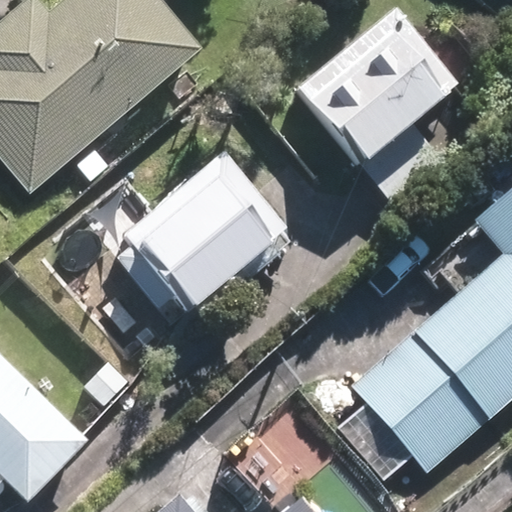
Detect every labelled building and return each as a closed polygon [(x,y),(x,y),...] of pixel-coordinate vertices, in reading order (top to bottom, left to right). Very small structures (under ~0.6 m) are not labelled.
[(0,152),(23,180),(180,47),(140,0),(53,0),(34,17),(20,0),(0,17),(0,152)] [(377,16),(295,85),(353,152),(435,82),(377,16)] [(399,132),(359,167),(391,202),(431,166),(399,132)] [(193,158),(117,231),(190,306),(266,232),(193,158)] [(504,258),(358,385),(421,457),(511,378),(511,188),(473,223),(504,258)] [(0,373),(0,475),(12,487),(63,436),(0,373)] [(175,511),(164,499),(148,511),(293,511),(292,510),(289,511),(175,511)]
